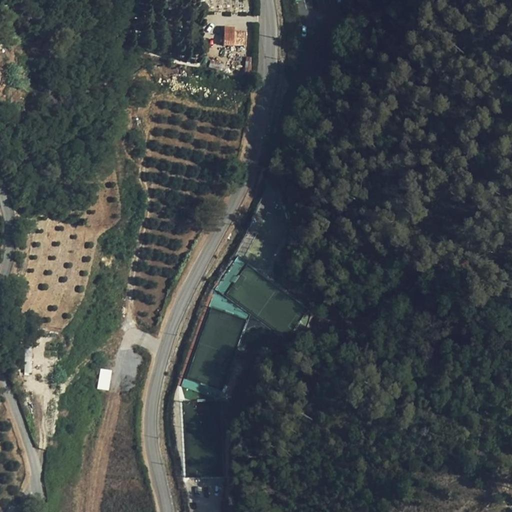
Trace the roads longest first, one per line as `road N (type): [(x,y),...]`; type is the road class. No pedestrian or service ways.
road 1 (unclassified): [(167,511),(154,448),(154,390),(185,297),(255,148),(271,41),(268,0)]
road 2 (unknown): [(260,130),(309,78),(342,0)]
